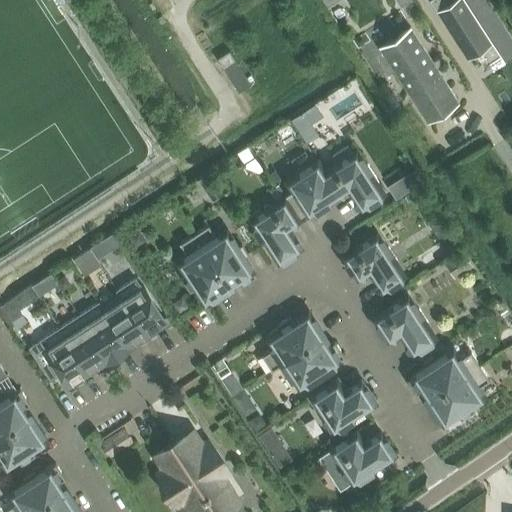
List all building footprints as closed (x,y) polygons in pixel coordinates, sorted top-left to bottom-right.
[(511,40),(486,0),(431,0),(468,57),(491,42),(502,59),(511,52),(511,40)] [(411,27),(380,47),(428,121),(458,101),(411,27)] [(251,83),(229,49),(217,58),(239,91),(251,83)] [(322,114),(317,107),(314,102),(290,118),(293,123),(306,142),(318,134),(310,121),(322,114)] [(323,171),(337,193),(348,187),(361,207),(382,192),(375,180),(377,179),(367,164),(365,165),(355,151),(353,152),(348,144),(331,154),(337,163),(323,171)] [(288,182),(294,191),(283,198),(297,219),(337,193),(323,171),(316,160),(295,174),(297,177),(288,182)] [(422,180),(414,168),(409,172),(397,179),(405,191),(422,180)] [(208,170),(208,169),(197,176),(197,177),(205,188),(215,181),(208,170)] [(270,191),(275,199),(281,195),(276,187),(270,191)] [(300,246),(287,226),(297,219),(283,198),(269,206),(268,204),(253,214),(254,216),(251,218),(278,260),(300,246)] [(216,236),(208,224),(194,233),(228,285),(237,279),(240,285),(255,275),(243,255),(247,252),(241,243),(236,246),(226,229),(216,236)] [(128,234),(136,246),(146,239),(138,228),(128,234)] [(194,287),(203,301),(228,285),(194,233),(179,242),(187,254),(177,261),(185,273),(180,276),(189,290),(194,287)] [(386,247),(376,233),(343,254),(357,276),(368,269),(381,289),(403,275),(395,263),(398,261),(388,246),(386,247)] [(103,238),(89,247),(91,249),(96,258),(110,249),(103,238)] [(98,261),(96,258),(91,249),(82,255),(89,267),(98,261)] [(472,264),(464,250),(446,262),(455,275),(472,264)] [(428,270),(439,263),(432,251),(421,259),(428,270)] [(71,283),(65,274),(56,280),(62,289),(71,283)] [(139,284),(135,277),(117,289),(146,333),(157,326),(156,324),(164,318),(141,283),(139,284)] [(38,280),(32,284),(39,295),(45,291),(38,280)] [(103,308),(98,301),(97,301),(128,348),(130,346),(128,344),(146,333),(117,289),(116,289),(120,296),(103,308)] [(172,302),(179,312),(188,306),(181,295),(172,302)] [(374,316),(388,338),(399,331),(412,351),(434,337),(426,325),(428,323),(419,308),(416,309),(407,295),(374,316)] [(8,299),(1,303),(9,315),(16,327),(26,321),(11,297),(8,299)] [(128,348),(97,301),(79,314),(109,360),(128,348)] [(510,311),(504,303),(504,304),(498,308),(503,315),(510,311)] [(273,347),(262,354),(271,368),(323,335),(307,310),(293,320),(290,315),(276,324),(279,329),(267,337),(273,347)] [(109,360),(79,314),(59,326),(88,371),(105,359),(107,361),(109,360)] [(76,378),(88,371),(59,326),(29,346),(50,378),(60,372),(67,381),(75,376),(76,378)] [(334,340),(329,344),(323,335),(271,368),(271,369),(282,363),(290,376),(292,375),(299,385),(315,374),(318,379),(328,373),(325,368),(344,355),(334,340)] [(416,393),(422,389),(428,398),(480,364),(471,350),(459,358),(452,348),(436,359),(432,354),(423,360),(426,365),(407,378),(416,393)] [(477,386),(489,379),(480,364),(428,398),(444,423),(458,413),(461,418),(475,409),(472,404),(484,396),(477,386)] [(220,378),(231,395),(241,388),(237,382),(232,385),(225,375),(220,378)] [(311,396),(321,410),(318,412),(328,427),(331,426),(333,429),(374,402),(360,380),(343,391),(336,380),(311,396)] [(0,435),(30,416),(24,406),(30,403),(20,388),(0,400),(0,399),(0,435)] [(247,421),(255,432),(265,424),(258,413),(247,421)] [(30,416),(0,435),(0,457),(6,466),(18,458),(21,463),(35,454),(32,449),(46,440),(30,416)] [(112,456),(134,442),(124,427),(102,441),(112,456)] [(193,429),(174,442),(218,511),(238,498),(223,475),(229,471),(208,438),(202,442),(193,429)] [(279,469),(291,460),(270,429),(258,437),(279,469)] [(331,447),(340,462),(338,464),(348,479),(350,477),(352,480),(367,470),(369,473),(383,464),(381,461),(394,453),(380,431),(363,442),(356,431),(331,447)] [(174,442),(155,454),(163,467),(157,471),(165,483),(161,486),(177,511),(216,511),(218,511),(174,442)] [(16,502),(4,509),(5,511),(30,511),(65,490),(59,480),(65,477),(55,462),(36,475),(32,470),(23,476),(26,481),(9,492),(16,502)] [(79,511),(65,490),(30,511),(79,511)]
